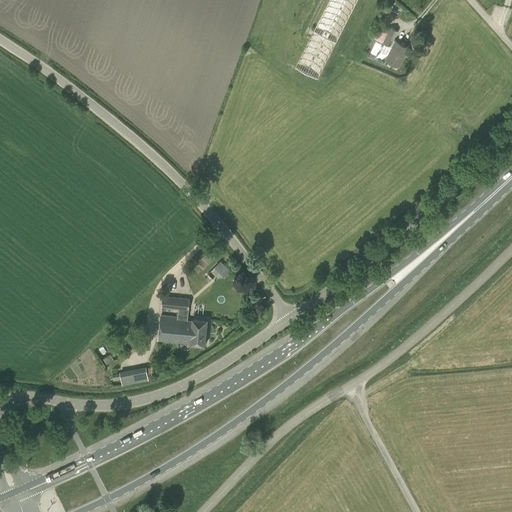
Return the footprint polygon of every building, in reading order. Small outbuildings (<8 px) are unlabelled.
[(358,0),(327,0),(294,67),(318,79),(358,0)] [(389,27),(382,42),(390,46),(398,31),(389,27)] [(386,60),(398,67),(408,47),(396,41),(386,60)] [(217,283),(230,270),(221,260),(207,273),(217,283)] [(161,314),(159,328),(181,330),(181,333),(191,334),(191,330),(206,331),(207,319),(192,318),(188,317),(188,311),(189,311),(190,298),(165,295),(163,295),(161,308),(178,309),(177,316),(161,314)] [(181,330),(159,328),(158,341),(190,344),(205,345),(206,331),(191,330),(191,334),(181,333),(181,330)] [(113,359),(110,354),(104,358),(107,363),(113,359)] [(145,368),(120,373),(122,385),(147,380),(145,368)]
